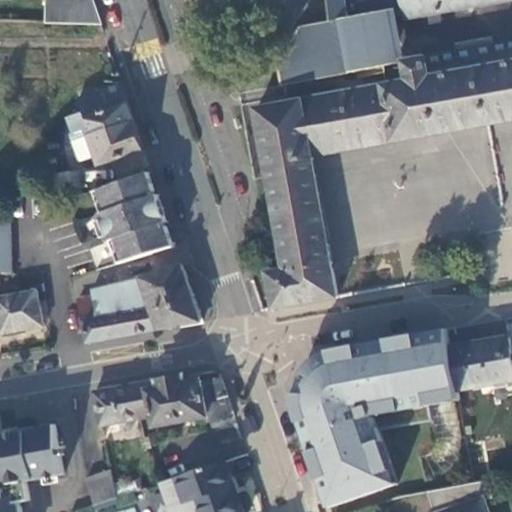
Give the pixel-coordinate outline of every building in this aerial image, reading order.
[(46,0),(46,26),(101,27),(91,0),(46,0)] [(193,0),(196,1),(199,2),(202,3),(205,4),(207,4),(210,3),(213,3),(216,2),(219,0),(218,0),(327,0),(332,20),(303,26),(280,61),(284,85),(387,65),(386,57),(399,36),(396,17),(406,15),(407,21),(507,0),(193,0)] [(511,120),(511,43),(408,62),(411,84),(258,111),(273,191),(288,270),(271,273),(277,310),(341,299),(315,156),(511,120)] [(79,102),(83,115),(98,157),(101,167),(144,152),(131,115),(121,87),(79,102)] [(81,163),(98,157),(83,115),(79,117),(74,119),(78,132),(71,134),(81,163)] [(49,178),(52,197),(82,192),(79,174),(49,178)] [(155,196),(147,175),(102,192),(109,213),(102,216),(112,245),(118,243),(125,263),(175,248),(167,229),(165,229),(159,212),(154,196),(155,196)] [(11,222),(0,221),(0,275),(12,275),(11,222)] [(80,299),(88,344),(202,323),(194,298),(183,266),(137,283),(93,293),(94,296),(80,299)] [(17,283),(16,275),(12,275),(0,275),(0,289),(2,290),(2,283),(17,283)] [(44,327),(38,292),(0,299),(0,335),(17,332),(44,327)] [(457,390),(450,348),(447,329),(417,335),(418,342),(392,347),(391,340),(357,346),(360,360),(346,364),(344,355),(335,358),(332,351),(324,355),(317,361),(309,368),(302,381),(297,395),(304,396),(308,420),(301,422),(312,454),(319,451),(327,477),(321,479),(330,507),(399,484),(380,431),(434,421),(431,406),(460,400),(457,390)] [(482,342),(450,348),(457,390),(511,381),(511,354),(509,337),(482,342)] [(180,386),(178,378),(149,384),(153,409),(156,428),(208,419),(209,425),(229,421),(235,412),(229,396),(224,382),(205,385),(204,382),(180,386)] [(141,411),(147,410),(153,409),(149,384),(136,386),(141,411)] [(103,427),(137,421),(142,420),(141,411),(136,386),(109,391),(96,393),(103,427)] [(28,480),(66,473),(57,425),(3,435),(6,450),(0,450),(0,511),(23,511),(21,502),(32,500),(28,480)] [(244,511),(237,489),(227,462),(164,483),(173,508),(198,499),(202,511),(244,511)] [(113,472),(90,481),(98,507),(118,500),(113,472)] [(487,511),(483,498),(490,495),(485,481),(474,483),(428,492),(435,511),(487,511)]
